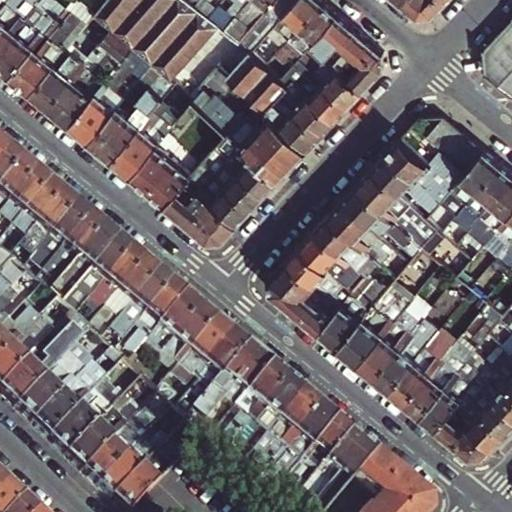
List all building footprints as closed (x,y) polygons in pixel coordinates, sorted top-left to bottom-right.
[(0,63),(11,73),(37,43),(68,5),(62,0),(40,0),(0,47),(0,63)] [(39,0),(7,0),(0,8),(0,47),(40,0),(39,0)] [(156,63),(167,71),(180,82),(189,72),(203,84),(222,64),(269,108),(276,100),(279,97),(282,94),(287,88),(294,81),(293,80),(285,74),(270,61),(255,48),(261,41),(270,30),(276,22),(295,0),(273,0),(269,5),(251,26),(241,38),(226,27),(210,15),(196,4),(190,0),(108,0),(98,15),(114,28),(136,46),(156,63)] [(210,15),(215,9),(202,0),(198,0),(196,4),(210,15)] [(273,0),(248,0),(246,3),(253,9),(260,0),(263,0),(269,5),(273,0)] [(292,36),(323,0),(295,0),(276,22),(292,36)] [(340,11),(326,0),(323,0),(292,36),(287,42),(302,55),(306,51),(313,42),(340,11)] [(402,0),(420,14),(435,13),(447,0),(402,0)] [(226,27),(230,21),(215,9),(210,15),(226,27)] [(354,24),(340,11),(313,42),(327,55),(340,40),(354,24)] [(251,26),(237,14),(230,21),(226,27),(241,38),(251,26)] [(41,47),(37,43),(11,73),(33,91),(58,61),(53,56),(81,24),(70,15),(41,47)] [(98,15),(82,34),(98,47),(104,40),(114,28),(98,15)] [(487,71),(511,91),(511,17),(486,46),(487,71)] [(276,22),(270,30),(286,43),(287,42),(292,36),(276,22)] [(377,43),(354,24),(340,40),(348,47),(355,53),(363,60),(377,43)] [(114,28),(104,40),(126,58),(136,46),(114,28)] [(58,61),(33,91),(50,105),(76,75),(98,47),(82,34),(58,61)] [(276,54),(261,41),(255,48),(270,61),(276,54)] [(385,50),(377,43),(363,60),(350,74),(366,88),(386,66),(385,50)] [(126,58),(97,92),(71,122),(91,139),(121,104),(127,97),(118,90),(141,63),(150,70),(156,63),(136,46),(126,58)] [(347,63),(355,53),(348,47),(339,56),(343,60),(339,65),(342,68),(347,63)] [(339,65),(335,61),(331,58),(327,55),(320,63),(306,51),(302,55),(300,57),(304,61),(310,66),(351,103),(366,88),(350,74),(346,71),(342,68),(339,65)] [(335,61),(339,56),(335,53),(331,58),(335,61)] [(291,67),(276,54),(270,61),(285,74),(291,67)] [(335,61),(339,65),(343,60),(339,56),(335,61)] [(300,57),(293,65),(297,68),(304,61),(300,57)] [(297,68),(293,65),(291,67),(285,74),(293,80),(298,74),(302,76),(310,66),(304,61),(297,68)] [(351,66),(347,63),(342,68),(346,71),(351,66)] [(293,80),(294,81),(337,118),(351,103),(310,66),(302,76),(298,74),(293,80)] [(180,82),(167,71),(141,102),(142,103),(133,114),(121,104),(91,139),(114,158),(167,97),(169,94),(180,82)] [(97,92),(76,75),(50,105),(71,122),(97,92)] [(337,118),(294,81),(287,88),(302,101),(296,107),(324,132),(337,118)] [(180,82),(169,94),(178,101),(188,89),(180,82)] [(280,178),(310,146),(273,112),(263,122),(253,113),(247,113),(245,115),(218,90),(215,93),(208,88),(202,94),(196,89),(193,93),(199,98),(235,128),(231,132),(280,178)] [(186,113),(167,97),(114,158),(134,174),(160,144),(183,117),(186,113)] [(225,138),(231,132),(235,128),(199,98),(186,113),(183,117),(216,147),(225,138)] [(273,112),(310,146),(324,132),(296,107),(290,113),(276,100),(269,108),(273,112)] [(428,134),(438,144),(456,123),(446,114),(428,134)] [(438,144),(447,153),(466,131),(456,123),(438,144)] [(466,131),(447,153),(456,162),(476,139),(466,131)] [(239,152),(231,160),(267,192),(280,178),(231,132),(225,138),(239,152)] [(454,186),(402,135),(388,150),(415,176),(420,171),(446,195),(454,186)] [(476,139),(456,162),(466,171),(486,148),(476,139)] [(168,203),(189,177),(193,172),(160,144),(134,174),(168,203)] [(7,146),(0,154),(0,183),(21,158),(7,146)] [(216,147),(212,152),(216,155),(220,151),(216,147)] [(466,171),(454,186),(446,195),(441,201),(457,215),(502,161),(486,148),(466,171)] [(388,150),(374,165),(402,191),(406,186),(433,211),(441,201),(415,176),(388,150)] [(267,192),(231,160),(224,154),(210,169),(253,207),(267,192)] [(0,183),(0,210),(34,169),(21,158),(0,183)] [(457,215),(453,220),(464,229),(455,240),(459,244),(470,231),(511,180),(511,169),(502,161),(457,215)] [(204,173),(195,183),(239,222),(253,207),(210,169),(203,162),(198,167),(204,173)] [(424,246),(444,263),(459,276),(475,257),(459,244),(455,240),(439,227),(432,235),(411,215),(418,207),(402,191),(374,165),(358,182),(413,235),(424,246)] [(0,215),(11,224),(48,180),(34,169),(0,210),(0,215)] [(415,176),(441,201),(446,195),(420,171),(415,176)] [(225,237),(239,222),(195,183),(189,177),(168,203),(211,238),(225,237)] [(34,224),(62,191),(48,180),(11,224),(0,237),(0,248),(8,255),(13,250),(16,246),(7,239),(26,218),(34,224)] [(511,180),(470,231),(477,237),(481,233),(489,240),(495,233),(511,213),(511,180)] [(413,235),(358,182),(344,197),(383,235),(388,229),(405,245),(413,235)] [(428,217),(433,211),(406,186),(402,191),(418,207),(428,217)] [(62,191),(34,224),(25,235),(38,246),(75,202),(62,191)] [(330,212),(380,260),(387,267),(395,257),(378,240),(383,235),(344,197),(330,212)] [(89,214),(75,202),(38,246),(52,258),(89,214)] [(428,217),(418,207),(411,215),(432,235),(439,227),(428,217)] [(330,212),(316,227),(353,262),(363,272),(367,276),(380,260),(330,212)] [(511,213),(495,233),(500,237),(498,247),(494,252),(499,256),(508,245),(511,240),(511,213)] [(102,225),(89,214),(52,258),(51,259),(65,271),(66,269),(102,225)] [(79,280),(115,236),(102,225),(66,269),(79,280)] [(316,227),(302,242),(340,278),(353,262),(316,227)] [(93,292),(129,248),(115,236),(79,280),(93,292)] [(302,242),(290,255),(330,294),(334,289),(339,293),(347,285),(340,278),(302,242)] [(0,268),(10,257),(8,255),(0,248),(0,268)] [(106,303),(143,259),(129,248),(93,292),(90,295),(103,307),(106,303)] [(21,267),(26,261),(13,250),(8,255),(10,257),(21,267)] [(330,294),(290,255),(272,274),(273,290),(321,330),(342,306),(330,294)] [(156,270),(143,259),(106,303),(120,314),(156,270)] [(321,330),(340,345),(374,304),(397,277),(387,267),(380,260),(367,276),(363,280),(354,291),(342,306),(321,330)] [(36,278),(41,273),(26,261),(21,267),(26,270),(32,275),(36,278)] [(26,270),(15,281),(20,287),(32,275),(26,270)] [(120,314),(134,326),(170,281),(156,270),(120,314)] [(55,283),(57,280),(48,273),(45,276),(41,273),(36,278),(49,289),(55,283)] [(170,281),(134,326),(132,328),(145,338),(183,292),(170,281)] [(67,295),(55,283),(49,289),(50,291),(56,296),(62,301),(67,295)] [(334,289),(330,294),(342,306),(354,291),(347,285),(339,293),(334,289)] [(0,296),(0,315),(1,316),(18,298),(8,289),(0,296)] [(340,345),(360,362),(385,332),(406,307),(412,301),(400,290),(382,310),(374,304),(340,345)] [(0,355),(37,316),(56,296),(50,291),(31,310),(28,307),(11,325),(10,327),(12,329),(2,339),(0,336),(0,355)] [(198,305),(183,292),(145,338),(160,351),(198,305)] [(67,295),(62,301),(71,310),(74,314),(80,307),(67,295)] [(214,318),(198,305),(160,351),(176,364),(214,318)] [(80,307),(74,314),(87,326),(93,319),(80,307)] [(360,362),(376,375),(413,331),(422,321),(430,311),(425,307),(417,316),(406,307),(385,332),(360,362)] [(47,326),(37,316),(0,355),(0,384),(24,360),(17,353),(26,344),(31,344),(47,326)] [(191,377),(229,330),(214,318),(176,364),(191,377)] [(87,326),(89,328),(100,338),(106,331),(93,319),(87,326)] [(6,320),(0,326),(0,336),(2,339),(12,329),(10,327),(11,325),(6,320)] [(422,321),(413,331),(428,344),(437,333),(422,321)] [(0,384),(0,392),(14,407),(65,353),(85,333),(73,322),(40,355),(34,349),(24,360),(0,384)] [(52,331),(47,326),(31,344),(26,344),(17,353),(24,360),(34,349),(52,331)] [(490,332),(494,336),(498,330),(494,327),(490,332)] [(207,390),(245,343),(229,330),(191,377),(207,390)] [(119,344),(106,331),(100,338),(111,349),(113,351),(119,344)] [(376,375),(392,388),(428,344),(413,331),(376,375)] [(407,400),(422,413),(459,369),(449,361),(464,343),(470,336),(465,332),(453,346),(407,400)] [(511,332),(502,344),(511,352),(511,332)] [(428,344),(392,388),(407,400),(453,346),(437,333),(428,344)] [(119,344),(113,351),(122,359),(125,362),(133,353),(121,341),(119,344)] [(269,363),(245,343),(207,390),(191,409),(184,418),(185,419),(205,439),(213,430),(203,421),(222,398),(232,407),(269,363)] [(459,369),(460,368),(473,353),(474,351),(464,343),(449,361),(459,369)] [(511,380),(511,352),(502,344),(489,359),(492,362),(500,369),(511,380)] [(474,351),(473,353),(488,367),(492,362),(489,359),(477,348),(474,351)] [(65,353),(14,407),(31,422),(89,361),(85,358),(78,365),(65,353)] [(147,366),(133,353),(125,362),(139,376),(147,366)] [(47,437),(97,385),(86,375),(94,366),(89,361),(31,422),(47,437)] [(212,446),(221,454),(285,376),(269,363),(232,407),(239,412),(220,435),(220,437),(212,446)] [(147,366),(139,376),(154,390),(162,381),(147,366)] [(450,412),(454,407),(458,403),(468,390),(475,381),(460,368),(459,369),(422,413),(438,426),(450,412)] [(511,407),(511,380),(500,369),(491,380),(483,372),(479,377),(486,384),(511,407)] [(285,376),(221,454),(229,462),(239,451),(240,452),(259,429),(265,434),(302,390),(285,376)] [(104,377),(97,385),(47,437),(64,454),(85,432),(122,394),(116,389),(111,394),(103,387),(109,381),(104,377)] [(475,381),(468,390),(475,397),(486,384),(479,377),(475,381)] [(177,394),(162,381),(154,390),(156,392),(169,404),(177,394)] [(475,397),(474,398),(509,431),(511,426),(511,407),(486,384),(475,397)] [(263,471),(318,404),(302,390),(265,434),(272,440),(254,463),(263,471)] [(468,390),(458,403),(461,406),(458,411),(459,412),(460,413),(474,398),(475,397),(468,390)] [(124,392),(122,394),(85,432),(64,454),(81,470),(129,420),(140,408),(124,392)] [(156,422),(171,406),(169,404),(156,392),(141,407),(156,422)] [(191,409),(177,394),(169,404),(171,406),(184,418),(191,409)] [(460,413),(495,445),(509,431),(474,398),(460,413)] [(334,417),(318,404),(263,471),(252,485),(260,494),(276,474),(283,480),(285,477),(290,471),(298,461),(334,417)] [(459,412),(458,411),(454,407),(450,412),(456,417),(459,412)] [(487,454),(495,445),(460,413),(459,412),(456,417),(450,412),(438,426),(456,441),(472,454),(487,454)] [(306,467),(293,483),(301,489),(349,429),(334,417),(298,461),(306,467)] [(129,420),(81,470),(96,484),(139,440),(144,434),(129,420)] [(301,489),(293,483),(290,481),(285,477),(283,480),(267,500),(270,503),(278,511),(324,511),(352,478),(375,451),(349,429),(301,489)] [(96,484),(110,498),(154,451),(163,442),(156,435),(145,446),(139,440),(96,484)] [(124,511),(127,511),(189,447),(185,442),(183,444),(177,439),(160,456),(154,451),(110,498),(124,511)] [(431,511),(431,497),(375,451),(352,478),(381,502),(372,511),(365,511),(362,509),(359,511),(431,511)] [(294,475),(290,471),(285,477),(290,481),(294,475)] [(267,500),(283,480),(276,474),(260,494),(267,500)] [(0,511),(5,511),(21,497),(6,482),(0,488),(0,511)] [(33,511),(35,510),(21,497),(5,511),(33,511)]
